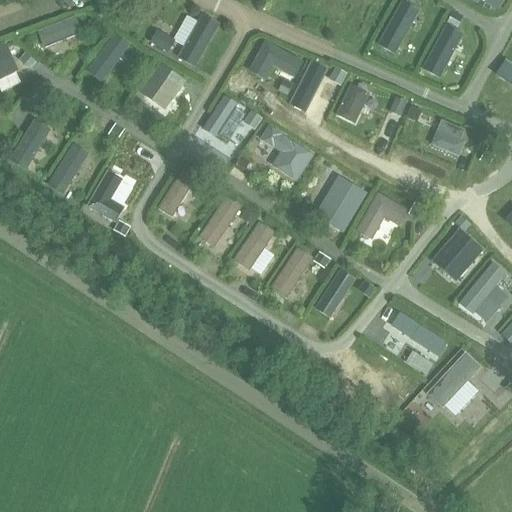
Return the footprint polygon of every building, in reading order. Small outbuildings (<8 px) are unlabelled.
[(478,0),(498,11),(504,0),(478,0)] [(401,4),(378,47),(394,56),(418,13),(401,4)] [(185,48),(178,59),(194,68),(218,26),(202,17),(198,24),(185,48)] [(74,19),(39,33),(45,48),(80,34),(74,19)] [(446,28),(423,71),(439,80),(462,36),(446,28)] [(115,37),(88,72),(102,82),(128,47),(115,37)] [(6,43),(0,45),(0,80),(19,72),(6,43)] [(302,64),(266,44),(251,72),(265,80),(273,66),(294,78),(302,64)] [(511,66),(505,62),(495,77),(511,87),(511,66)] [(159,64),(138,93),(164,112),(185,82),(159,64)] [(311,65),(289,108),(305,116),(327,73),(311,65)] [(354,125),(368,95),(350,87),(336,116),(354,125)] [(4,114),(15,118),(22,101),(12,96),(4,114)] [(224,98),(202,131),(215,140),(217,136),(234,109),(237,106),(224,98)] [(442,122),(438,132),(432,146),(459,157),(465,143),(461,142),(465,132),(442,122)] [(34,123),(11,161),(26,170),(49,132),(34,123)] [(314,156),(269,127),(260,140),(281,154),(273,167),(297,183),(314,156)] [(73,148),(49,186),(63,194),(87,157),(73,148)] [(86,208),(116,225),(125,209),(112,201),(124,179),(107,170),(86,208)] [(182,172),(158,210),(171,219),(195,181),(182,172)] [(343,235),(367,196),(339,179),(316,218),(343,235)] [(378,194),(356,232),(372,241),(384,219),(398,227),(408,211),(378,194)] [(226,200),(201,237),(203,238),(203,241),(210,245),(213,245),(215,246),(240,210),(226,200)] [(259,226),(235,262),(249,271),(262,252),(273,235),(259,226)] [(459,233),(437,258),(453,271),(452,272),(460,279),(467,271),(466,270),(481,252),(459,233)] [(297,252),(273,288),(286,297),(311,261),(297,252)] [(495,260),(459,303),(472,314),(508,271),(495,260)] [(340,268),(321,296),(346,312),(364,285),(340,268)] [(401,314),(393,328),(438,357),(447,343),(401,314)] [(511,325),(502,336),(511,346),(511,325)] [(467,351),(427,394),(442,408),(482,366),(467,351)] [(360,365),(351,379),(387,404),(397,390),(360,365)]
